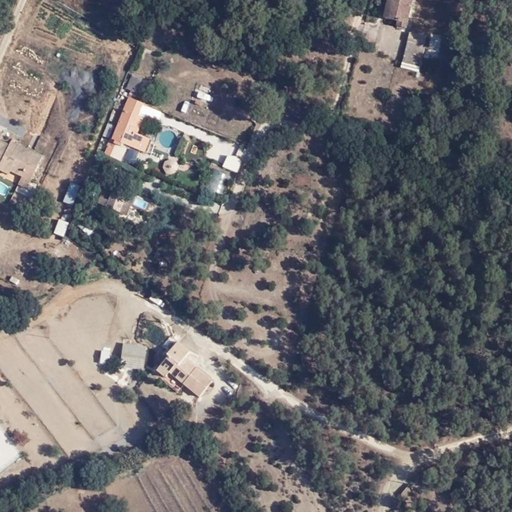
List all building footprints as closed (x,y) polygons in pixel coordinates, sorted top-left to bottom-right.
[(393,2),(388,0),(384,16),(389,18),(393,2)] [(387,0),(388,0),(393,2),(389,18),(401,21),(401,24),(409,26),(416,0),(387,0)] [(414,38),(427,42),(430,34),(417,32),(414,38)] [(408,63),(422,67),(429,43),(427,42),(414,38),(408,63)] [(137,93),(144,77),(133,73),(127,88),(137,93)] [(144,150),(150,137),(135,130),(137,126),(135,125),(145,103),(129,97),(108,145),(114,148),(115,143),(128,147),(129,144),(144,150)] [(43,154),(19,145),(17,150),(8,146),(9,145),(0,140),(0,136),(1,133),(0,132),(0,160),(1,161),(0,162),(0,168),(11,173),(12,170),(24,174),(21,184),(29,187),(43,154)] [(17,150),(19,145),(10,141),(9,145),(8,146),(17,150)] [(229,153),(223,166),(238,172),(243,160),(229,153)] [(163,163),(165,173),(178,170),(176,159),(163,163)] [(205,189),(223,194),(229,174),(211,169),(205,189)] [(73,205),(80,185),(70,182),(63,201),(73,205)] [(119,203),(123,193),(109,186),(105,198),(119,203)] [(58,221),(53,232),(63,238),(68,225),(58,221)] [(198,397),(212,380),(184,356),(188,350),(175,340),(165,353),(167,355),(155,369),(164,376),(168,372),(198,397)] [(145,345),(122,342),(119,365),(143,368),(145,345)]
